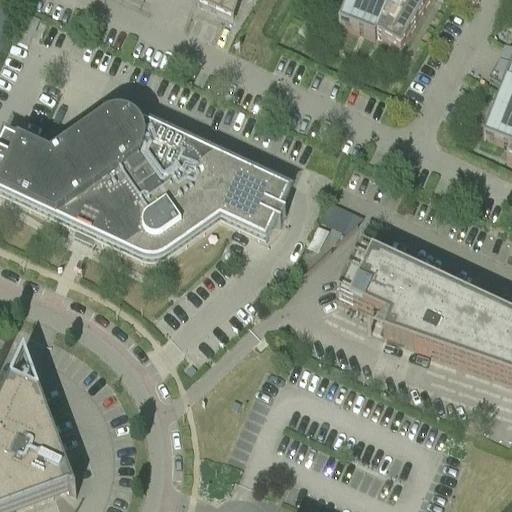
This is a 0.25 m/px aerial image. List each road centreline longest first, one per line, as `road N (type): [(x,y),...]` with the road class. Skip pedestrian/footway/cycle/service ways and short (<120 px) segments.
road 1 (residential): [(73,0),(511,196)]
road 2 (residential): [(156,511),(161,443),(141,379),(88,329),(0,288)]
